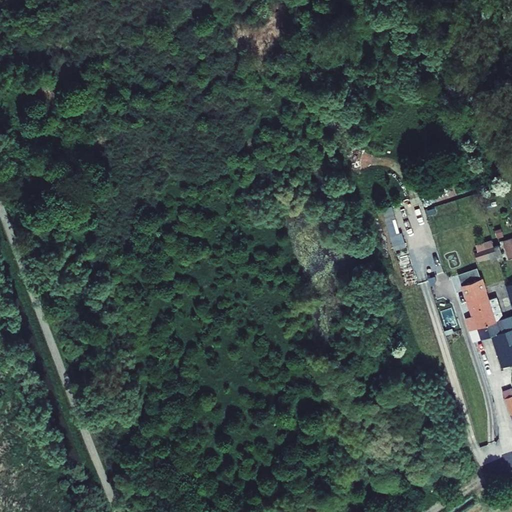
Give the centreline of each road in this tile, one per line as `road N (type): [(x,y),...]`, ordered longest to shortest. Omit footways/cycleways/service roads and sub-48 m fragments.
road 1 (unclassified): [(120,511),(0,197)]
road 2 (unknown): [(428,274),(476,439),(507,466)]
